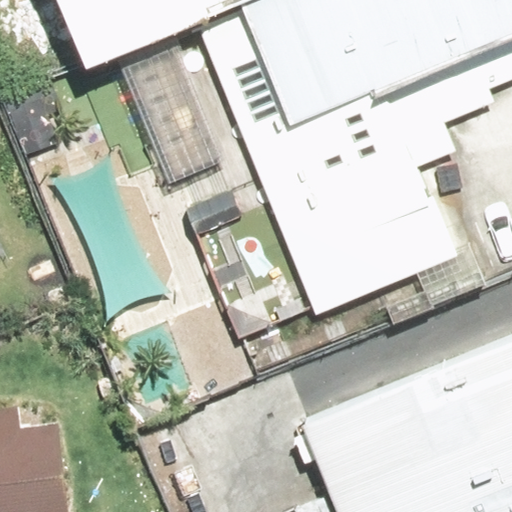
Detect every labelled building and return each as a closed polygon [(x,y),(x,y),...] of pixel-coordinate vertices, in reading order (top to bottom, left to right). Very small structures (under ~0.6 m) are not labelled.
[(109,0),(128,40),(217,0),(109,0)] [(511,22),(511,0),(268,0),(269,0),(318,109),(511,22)] [(455,251),(399,104),(247,161),(302,308),(455,251)] [(0,229),(9,224),(0,207),(0,229)] [(188,312),(129,333),(150,394),(209,373),(188,312)] [(511,511),(511,345),(320,421),(355,511),(511,511)] [(0,511),(80,511),(69,414),(29,419),(27,394),(0,397),(0,511)] [(342,511),(336,495),(302,509),(302,511),(342,511)]
